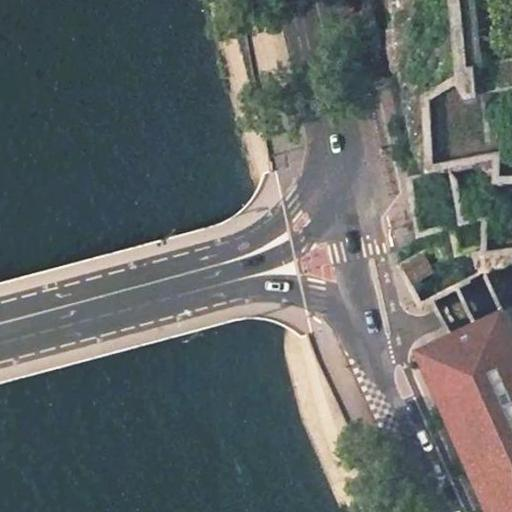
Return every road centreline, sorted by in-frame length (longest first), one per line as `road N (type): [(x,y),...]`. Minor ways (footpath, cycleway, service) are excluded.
road 1 (primary): [(187,281),(310,291),(373,345)]
road 2 (primary): [(342,154),(265,233),(187,281)]
road 3 (primary): [(187,281),(294,249),(347,185)]
road 4 (primary): [(0,331),(187,281)]
road 5 (primary): [(373,345),(446,511)]
road 6 (primary): [(347,185),(373,345)]
road 7 (primary): [(342,154),(307,0)]
